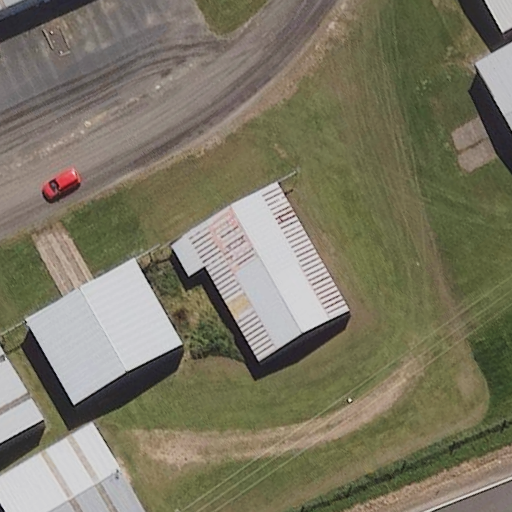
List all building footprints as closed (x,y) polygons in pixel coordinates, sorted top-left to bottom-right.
[(0,0),(0,16),(36,0),(0,0)] [(511,0),(484,0),(505,38),(511,34),(511,0)] [(511,46),(478,66),(499,104),(511,127),(511,46)] [(355,313),(281,183),(172,245),(192,279),(208,270),(262,365),(355,313)] [(67,302),(29,323),(79,410),(188,347),(139,260),(98,284),(67,302)] [(0,338),(0,451),(49,422),(0,338)] [(150,511),(99,423),(0,481),(0,499),(7,511),(150,511)]
